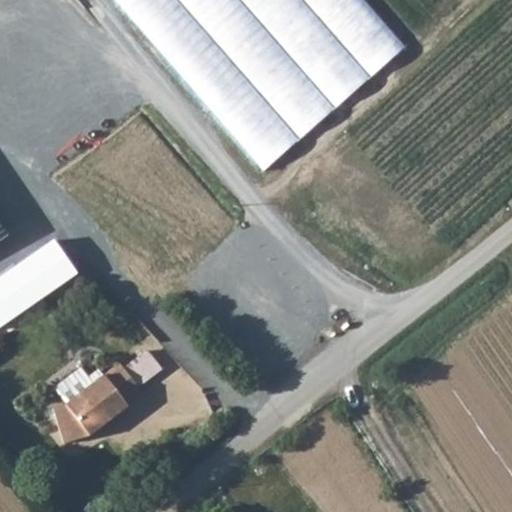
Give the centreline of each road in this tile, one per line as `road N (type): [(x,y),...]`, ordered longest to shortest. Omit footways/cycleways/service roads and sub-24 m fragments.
road 1 (unclassified): [(151,511),(511,233)]
road 2 (track): [(431,511),(340,368)]
